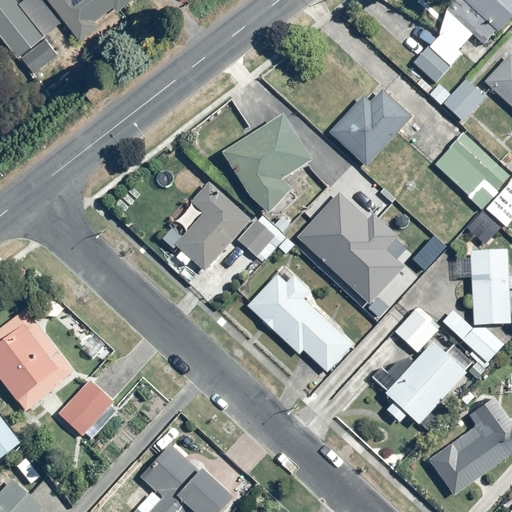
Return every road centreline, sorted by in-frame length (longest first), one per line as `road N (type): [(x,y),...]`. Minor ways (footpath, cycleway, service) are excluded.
road 1 (residential): [(23,196),(364,511)]
road 2 (tertiary): [(23,196),(274,0)]
